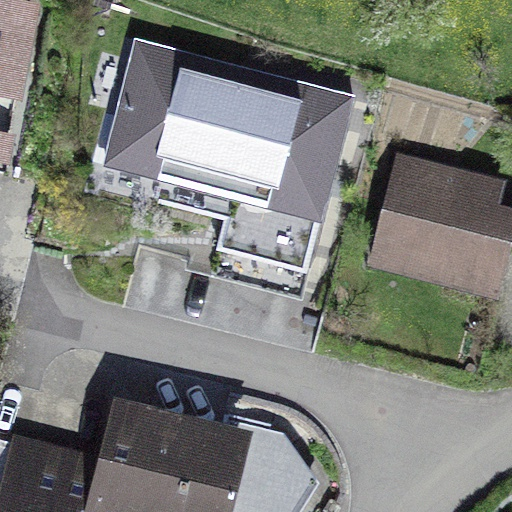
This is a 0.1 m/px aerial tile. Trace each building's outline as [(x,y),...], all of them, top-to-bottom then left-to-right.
[(0,156),(5,158),(32,11),(0,4),(0,156)] [(243,87),(132,57),(118,112),(122,113),(108,165),(165,180),(158,203),(226,221),(219,248),(309,272),(354,101),(247,72),(243,87)] [(496,184),(397,159),(378,237),(454,256),(448,280),(500,293),(511,242),(511,213),(490,208),(496,184)] [(96,501),(102,503),(138,511),(225,511),(232,489),(217,485),(230,435),(134,412),(128,438),(117,439),(108,452),(102,482),(96,501)] [(96,501),(102,482),(91,479),(90,473),(87,466),(83,461),(77,459),(30,449),(16,505),(0,502),(0,504),(0,511),(99,511),(102,503),(96,501)]
